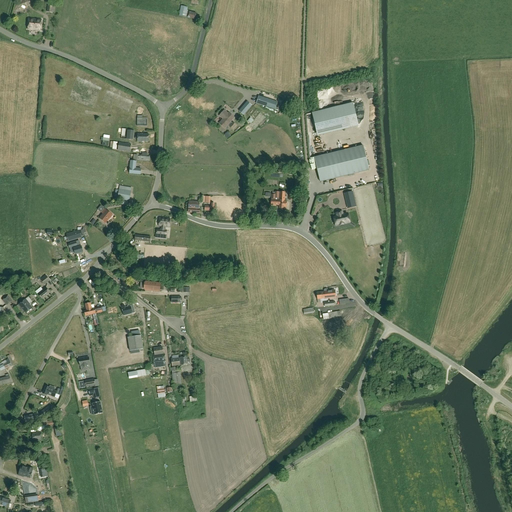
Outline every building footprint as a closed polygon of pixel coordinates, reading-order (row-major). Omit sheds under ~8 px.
[(20,0),(18,6),(26,10),(27,8),(31,2),(30,1),(30,0),(20,0)] [(181,6),(179,16),(187,17),(188,10),(187,10),(188,7),(181,6)] [(197,13),(189,11),(187,17),(195,19),(197,13)] [(40,31),(41,20),(29,19),(28,29),(40,31)] [(277,102),(258,96),(256,103),(275,110),(277,102)] [(247,101),(238,111),(244,115),(252,106),(247,101)] [(353,103),(312,114),(317,135),(359,125),(353,103)] [(231,122),(235,118),(229,113),(228,114),(224,111),(219,116),(223,119),(219,124),(225,129),(228,125),(229,126),(233,129),(236,125),(233,122),(232,123),(231,122)] [(149,134),(142,134),(137,134),(137,142),(142,142),(149,142),(149,134)] [(131,144),(119,142),(118,150),(130,152),(131,144)] [(363,146),(314,157),(320,182),(369,170),(363,146)] [(142,161),(149,161),(150,157),(147,157),(147,153),(142,153),(142,157),(138,156),(137,160),(142,161)] [(136,168),(136,161),(130,161),(129,174),(141,175),(141,168),(136,168)] [(129,201),(131,188),(120,186),(119,190),(115,190),(114,197),(118,197),(117,199),(129,201)] [(286,209),(287,199),(287,196),(285,196),(285,192),(279,192),(279,200),(278,200),(278,198),(279,199),(279,193),(279,191),(275,191),(275,192),(272,192),(272,194),(271,194),(271,199),(271,205),(279,206),(279,208),(286,209)] [(189,202),(188,213),(199,214),(200,207),(199,207),(199,202),(189,202)] [(215,207),(214,207),(215,203),(211,203),(211,207),(205,206),(205,211),(214,211),(215,207)] [(113,215),(106,210),(101,206),(97,210),(103,214),(100,219),(105,223),(109,218),(110,219),(113,215)] [(337,217),(334,217),(336,226),(339,225),(345,224),(345,223),(350,222),(348,214),(343,215),(342,212),(336,213),(337,217)] [(320,230),(332,224),(327,213),(315,218),(320,230)] [(157,230),(156,234),(157,234),(157,236),(165,237),(165,235),(166,235),(166,231),(165,230),(165,227),(169,228),(170,219),(160,218),(158,226),(161,226),(161,230),(157,230)] [(73,243),(85,239),(84,235),(82,235),(82,234),(78,236),(77,234),(76,233),(71,234),(72,237),(71,238),(73,243)] [(79,253),(79,254),(82,253),(82,252),(83,252),(81,246),(78,247),(78,244),(74,245),(74,248),(74,249),(75,254),(79,253)] [(112,279),(121,280),(121,272),(112,272),(112,279)] [(46,275),(40,280),(45,285),(50,281),(46,275)] [(159,291),(159,290),(168,291),(168,285),(160,284),(146,282),(145,289),(159,291)] [(336,291),(341,288),(338,282),(333,285),(336,291)] [(38,294),(42,299),(50,292),(46,288),(38,294)] [(324,298),(324,299),(336,298),(335,290),(328,291),(328,290),(327,289),(325,289),(324,290),(324,292),(317,293),(318,302),(321,302),(320,299),(324,298)] [(13,301),(8,295),(3,300),(2,299),(0,300),(0,302),(3,306),(5,304),(6,306),(13,301)] [(26,299),(18,305),(22,310),(23,309),(26,313),(32,308),(29,305),(30,304),(26,299)] [(84,311),(85,315),(102,312),(101,307),(92,309),(91,303),(85,304),(86,310),(84,311)] [(11,306),(17,314),(21,312),(17,306),(16,307),(14,304),(11,306)] [(124,316),(132,313),(135,313),(134,310),(133,305),(125,307),(125,306),(124,305),(122,306),(122,307),(124,316)] [(321,315),(324,315),(327,332),(329,332),(328,324),(330,323),(329,316),(341,314),(340,308),(321,311),(321,315)] [(118,327),(101,331),(104,341),(120,337),(118,327)] [(127,337),(130,351),(143,349),(141,335),(127,337)] [(162,347),(154,348),(155,355),(153,355),(154,364),(154,363),(155,368),(166,367),(165,362),(166,362),(165,354),(163,354),(162,347)] [(79,359),(79,362),(79,363),(80,363),(80,366),(81,366),(81,369),(86,368),(86,370),(90,369),(89,364),(90,364),(89,357),(79,359)] [(181,366),(188,365),(188,362),(190,362),(190,359),(187,359),(187,357),(180,358),(179,358),(172,359),(173,366),(181,365),(181,366)] [(0,369),(1,371),(12,366),(8,359),(2,362),(0,362),(0,365),(3,364),(0,365),(0,369)] [(181,384),(180,370),(178,370),(177,367),(170,368),(171,371),(173,385),(181,384)] [(9,376),(0,378),(0,385),(11,382),(9,376)] [(94,379),(85,381),(86,388),(99,387),(97,379),(94,380),(94,379)] [(46,386),(43,393),(47,395),(47,394),(55,397),(56,394),(59,395),(61,389),(58,388),(57,391),(54,390),(55,387),(50,385),(49,387),(46,386)] [(93,395),(94,398),(100,397),(98,388),(88,390),(89,396),(93,395)] [(165,397),(164,388),(157,389),(158,398),(165,397)] [(92,404),(93,407),(90,407),(92,415),(94,415),(103,413),(100,402),(92,404)] [(47,414),(53,409),(50,405),(43,410),(47,414)] [(41,440),(41,432),(32,433),(33,441),(41,440)] [(32,472),(33,469),(28,467),(28,468),(22,466),(19,474),(30,478),(32,473),(32,472)] [(37,494),(25,496),(26,503),(38,501),(37,494)] [(1,498),(0,500),(0,504),(6,507),(9,508),(11,501),(9,500),(1,498)]
